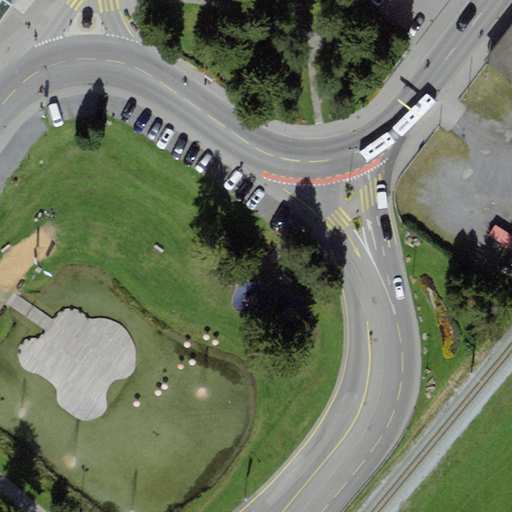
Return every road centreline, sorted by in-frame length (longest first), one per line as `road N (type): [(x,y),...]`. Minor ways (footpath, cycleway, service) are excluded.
road 1 (secondary): [(320,511),(378,443),(401,371),(395,316),(339,159)]
road 2 (secondary): [(339,159),(263,153),(134,68)]
road 3 (secondary): [(339,159),(394,125),(488,0)]
